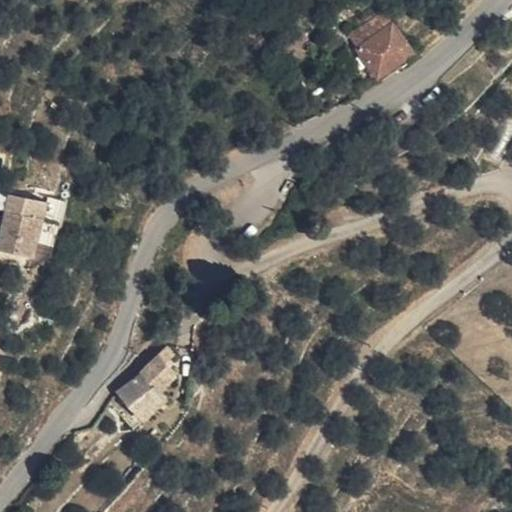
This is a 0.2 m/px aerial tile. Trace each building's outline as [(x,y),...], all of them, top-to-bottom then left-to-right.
[(374,81),(408,59),(379,17),(357,31),(366,44),(355,52),(374,81)] [(28,195),(26,202),(40,205),(42,198),(28,195)] [(0,218),(0,251),(30,257),(33,244),(38,222),(42,205),(40,205),(26,202),(5,197),(0,218)] [(33,244),(51,247),(61,203),(42,198),(40,205),(42,205),(38,222),(33,244)] [(170,360),(163,350),(137,377),(153,397),(171,380),(162,368),(170,360)] [(153,397),(137,377),(116,395),(137,424),(160,405),(153,397)]
